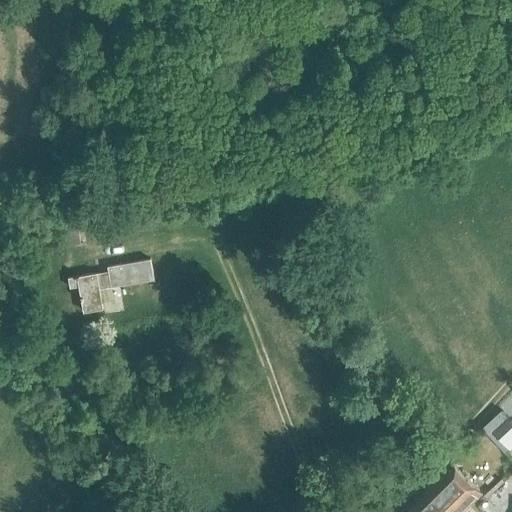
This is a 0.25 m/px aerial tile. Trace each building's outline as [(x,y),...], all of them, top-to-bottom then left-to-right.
[(115,304),(111,285),(154,277),(150,257),(107,264),(108,268),(68,275),(70,285),(79,283),(83,309),(115,304)] [(412,427),(403,434),(416,452),(426,444),(412,427)] [(497,442),(511,458),(511,436),(508,432),(497,442)] [(404,511),(454,511),(478,489),(451,461),(423,488),(426,491),(404,511)] [(511,475),(502,485),(509,492),(511,488),(511,475)] [(485,511),(499,511),(489,499),(480,506),(485,511)]
